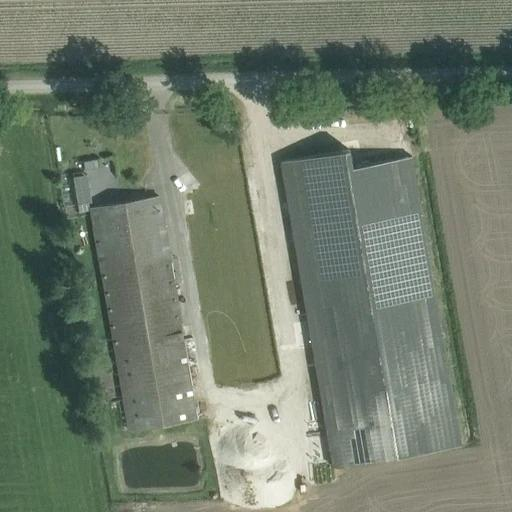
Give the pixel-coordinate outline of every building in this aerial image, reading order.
[(413,155),(352,166),(349,150),(282,161),(333,466),(462,444),(413,155)] [(100,158),(86,159),(88,186),(102,184),(100,158)] [(210,190),(209,178),(199,179),(201,192),(191,193),(196,221),(187,223),(190,239),(199,237),(201,248),(193,250),(196,262),(203,261),(224,382),(240,379),(245,411),(286,404),(248,184),(210,190)] [(91,200),(89,187),(76,190),(78,203),(91,200)] [(129,430),(197,418),(163,215),(159,196),(92,207),(95,227),(129,430)]
